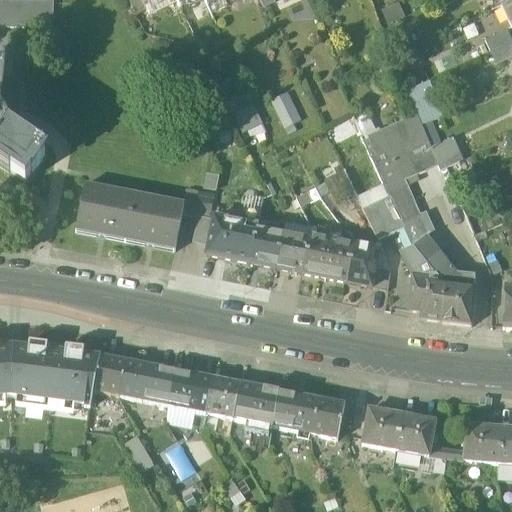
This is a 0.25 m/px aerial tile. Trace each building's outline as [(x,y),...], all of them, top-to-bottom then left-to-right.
[(145,9),(140,0),(127,0),(136,17),(146,11),(145,9)] [(140,0),(145,9),(161,0),(140,0)] [(174,0),(179,9),(199,0),(174,0)] [(255,0),(256,0),(258,0),(263,10),(274,4),(272,0),(255,0)] [(511,0),(496,0),(501,9),(511,3),(511,0)] [(511,3),(501,9),(511,32),(511,3)] [(51,7),(0,6),(0,29),(51,31),(51,7)] [(490,56),(511,46),(506,34),(485,44),(490,56)] [(495,67),(511,59),(511,46),(490,56),(495,67)] [(0,167),(25,184),(31,175),(32,176),(43,160),(9,136),(4,124),(0,116),(0,96),(2,72),(0,71),(0,167)] [(274,102),(286,130),(303,123),(291,95),(274,102)] [(414,119),(368,140),(393,197),(389,199),(402,227),(420,219),(404,183),(436,168),(414,119)] [(209,174),(206,190),(217,192),(221,177),(209,174)] [(271,199),(261,178),(251,183),(262,204),(271,199)] [(133,201),(85,192),(77,232),(126,241),(133,201)] [(214,199),(202,196),(197,220),(209,222),(214,199)] [(389,200),(362,213),(377,244),(404,232),(389,200)] [(182,211),(133,201),(126,241),(174,251),(182,211)] [(420,219),(402,227),(413,251),(426,241),(434,236),(426,217),(420,219)] [(257,229),(213,220),(205,260),(249,268),(256,233),(257,229)] [(282,238),(256,233),(249,268),(275,273),(282,238)] [(308,244),(282,238),(275,273),(301,278),(308,244)] [(353,248),(309,239),(308,244),(301,278),(346,287),(353,248)] [(457,281),(426,241),(413,251),(439,284),(444,290),(456,291),(457,281)] [(365,248),(357,247),(357,249),(353,248),(346,287),(371,292),(378,256),(376,252),(365,250),(365,248)] [(439,284),(413,251),(400,257),(413,281),(439,284)] [(388,274),(379,272),(375,292),(387,295),(389,277),(388,274)] [(439,284),(413,281),(409,316),(421,317),(421,324),(441,326),(444,291),(444,290),(439,284)] [(456,291),(444,290),(444,291),(441,326),(470,330),(473,293),(456,291)] [(511,293),(505,294),(502,333),(511,333),(511,293)] [(13,349),(11,401),(90,411),(93,395),(100,360),(83,358),(83,353),(65,351),(65,355),(46,353),(47,349),(29,347),(28,351),(13,349)] [(0,401),(11,401),(13,349),(0,349),(0,401)] [(127,366),(100,360),(93,395),(120,401),(127,366)] [(176,375),(127,366),(120,401),(169,410),(176,375)] [(215,383),(176,375),(169,410),(208,418),(215,383)] [(240,388),(215,383),(208,418),(233,423),(240,388)] [(279,395),(240,388),(233,423),(272,431),(279,395)] [(279,395),(272,431),(311,439),(318,403),(279,395)] [(344,408),(318,403),(311,439),(337,444),(344,408)] [(402,419),(368,413),(361,448),(395,455),(402,419)] [(435,425),(402,419),(395,455),(429,461),(430,451),(435,425)] [(500,432),(467,430),(465,456),(464,466),(499,469),(500,432)] [(511,432),(500,432),(499,469),(511,469),(511,432)] [(129,445),(145,474),(157,467),(141,438),(129,445)] [(447,454),(430,451),(429,461),(445,463),(447,454)] [(465,456),(447,454),(445,463),(464,466),(465,456)] [(230,495),(239,507),(248,500),(239,488),(230,495)] [(473,511),(464,489),(437,492),(437,506),(458,505),(459,508),(461,507),(462,511),(473,511)]
